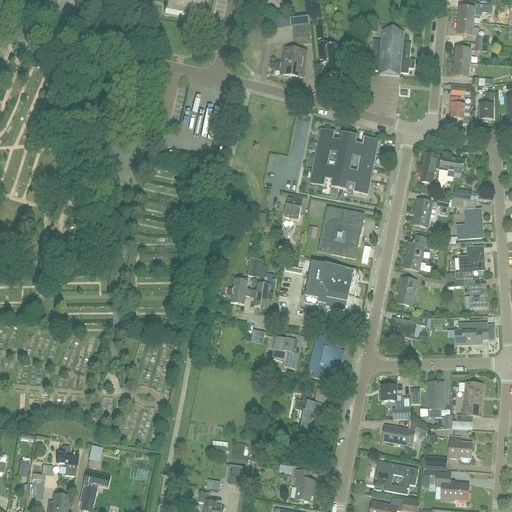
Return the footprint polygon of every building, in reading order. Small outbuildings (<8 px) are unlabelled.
[(167,0),(165,12),(164,13),(180,16),(182,19),(185,17),(193,19),(194,18),(193,18),(194,13),(201,14),(203,0),(31,0),(33,1),(33,0),(48,5),(48,6),(50,0),(167,0)] [(459,8),(458,22),(474,23),(475,10),(459,8)] [(271,16),(279,17),(281,11),(272,9),(271,16)] [(281,75),(303,78),(306,52),(299,51),(299,45),(311,44),(308,15),(290,17),(290,16),(280,17),(281,28),(291,27),(291,26),(292,26),(294,46),(294,50),(285,49),(281,75)] [(474,23),(458,22),(457,35),(476,37),(475,44),(488,46),(488,45),(489,38),(478,37),(479,28),(473,28),(474,23)] [(371,66),(371,71),(408,75),(409,69),(414,70),(415,61),(410,60),(411,44),(403,43),(404,34),(394,28),(383,32),(382,41),(373,40),(372,57),(367,56),(366,65),(371,66)] [(327,75),(341,74),(340,63),(342,63),(340,45),(329,46),(329,43),(318,44),(320,65),(326,64),(327,75)] [(488,46),(475,44),(474,51),(495,53),(496,46),(488,45),(488,46)] [(454,63),(470,65),(471,51),(456,50),(454,63)] [(470,65),(454,63),(453,77),(469,78),(470,65)] [(485,79),(472,79),(471,86),(485,87),(485,85),(493,85),(494,79),(485,79)] [(480,106),(480,120),(481,120),(481,122),(487,122),(487,120),(494,120),(494,106),(493,106),(493,94),(496,94),(496,86),(485,87),(485,106),(480,106)] [(452,119),(463,120),(464,106),(460,105),(461,99),(461,97),(464,97),(464,89),(452,88),(451,96),(452,96),(451,98),(450,107),(453,108),(452,119)] [(347,149),(350,135),(320,129),(318,143),(347,149)] [(347,149),(376,155),(379,141),(350,135),(347,149)] [(318,143),(315,157),(344,163),(347,149),(318,143)] [(347,149),(344,163),(373,168),(376,155),(347,149)] [(438,180),(442,157),(437,156),(427,154),(421,182),(431,184),(434,169),(439,170),(438,180)] [(442,157),(438,180),(446,181),(447,177),(461,180),(462,174),(464,161),(451,159),(452,155),(443,154),(443,157),(442,157)] [(293,165),(294,157),(283,155),(281,163),(293,165)] [(315,157),(312,171),(342,176),(344,163),(315,157)] [(111,172),(113,164),(98,161),(97,169),(96,175),(94,183),(109,186),(111,178),(110,178),(111,172)] [(342,176),(371,182),(373,168),(344,163),(342,176)] [(310,184),(339,190),(342,176),(312,171),(310,184)] [(342,176),(339,190),(368,196),(371,182),(342,176)] [(454,199),(470,201),(471,192),(455,190),(454,199)] [(298,208),(300,199),(294,198),(294,200),(288,199),(288,200),(289,200),(288,206),(286,206),(284,220),(298,223),(301,208),(298,208)] [(450,209),(450,200),(438,198),(437,204),(417,200),(412,226),(427,229),(429,220),(434,221),(437,207),(440,207),(439,210),(444,211),(445,208),(448,209),(449,208),(450,209)] [(450,200),(450,209),(451,209),(451,207),(460,209),(462,202),(451,200),(451,201),(450,200)] [(355,260),(364,215),(326,207),(318,253),(355,260)] [(466,226),(457,227),(458,240),(470,239),(469,234),(482,233),(481,215),(476,216),(475,211),(465,212),(466,226)] [(278,230),(279,220),(273,219),(273,212),(266,212),(266,230),(278,230)] [(404,269),(419,272),(424,247),(426,248),(428,239),(415,237),(413,244),(409,243),(404,269)] [(363,248),(360,263),(367,264),(370,249),(363,248)] [(468,257),(460,258),(461,273),(455,273),(456,280),(476,278),(476,271),(484,270),(483,253),(482,248),(478,249),(478,248),(468,249),(468,257)] [(254,277),(257,260),(251,259),(248,276),(254,277)] [(263,261),(257,260),(254,277),(260,278),(259,284),(258,284),(254,308),(267,310),(269,302),(272,302),(274,295),(270,294),(271,289),(275,289),(277,276),(266,274),(267,267),(262,267),(263,261)] [(306,261),(298,302),(312,305),(312,303),(320,305),(320,307),(345,312),(353,274),(350,270),(348,269),(306,261)] [(424,287),(444,291),(445,282),(426,278),(424,287)] [(402,279),(397,304),(412,307),(417,282),(402,279)] [(236,281),(232,304),(245,306),(248,283),(236,281)] [(470,286),(471,309),(487,308),(485,285),(470,286)] [(391,335),(408,338),(409,333),(414,334),(416,324),(427,326),(428,319),(412,315),(410,323),(394,319),(391,335)] [(448,318),(448,327),(458,328),(458,318),(448,318)] [(456,346),(482,345),(482,341),(488,340),(488,327),(481,327),(481,330),(455,330),(456,346)] [(262,345),(265,333),(253,330),(251,337),(243,336),(243,340),(250,342),(250,343),(262,345)] [(342,341),(343,335),(326,331),(324,337),(342,341)] [(296,371),(303,338),(294,336),(286,334),(285,339),(276,337),(276,338),(277,338),(275,350),(273,349),(271,359),(284,364),(283,368),(296,371)] [(317,336),(309,372),(314,373),(312,378),(334,383),(338,384),(341,370),(343,361),(340,360),(342,351),(340,351),(342,341),(324,337),(317,336)] [(443,383),(428,384),(428,410),(429,419),(441,418),(441,410),(444,410),(443,383)] [(457,422),(473,423),(473,417),(481,417),(483,385),(465,384),(463,416),(457,416),(457,422)] [(402,406),(402,399),(402,396),(402,388),(396,388),(396,387),(382,387),(382,403),(395,402),(395,406),(402,406)] [(323,435),(325,425),(322,424),(328,392),(317,390),(314,404),(311,403),(312,396),(305,394),(303,402),(296,401),(294,410),(304,412),(300,431),(323,435)] [(410,390),(410,406),(411,406),(420,405),(420,390),(410,390)] [(393,420),(410,420),(410,409),(402,409),(392,409),(393,420)] [(444,417),(444,430),(457,430),(457,424),(452,424),(452,417),(444,417)] [(415,431),(425,436),(428,430),(418,425),(415,431)] [(385,427),(382,442),(408,447),(408,445),(413,446),(415,433),(385,427)] [(431,443),(437,440),(434,435),(429,437),(431,443)] [(449,459),(456,459),(456,458),(471,459),(472,445),(460,444),(460,438),(450,438),(449,459)] [(213,441),(211,455),(226,457),(226,452),(231,453),(231,447),(226,446),(226,443),(213,441)] [(234,443),(233,460),(248,461),(249,447),(245,447),(245,444),(234,443)] [(64,476),(74,478),(78,455),(70,454),(70,450),(69,448),(64,447),(62,449),(62,454),(58,453),(56,464),(66,465),(64,476)] [(88,460),(94,461),(97,448),(92,447),(88,460)] [(425,470),(428,470),(435,471),(447,472),(448,459),(426,457),(425,470)] [(20,464),(18,473),(27,474),(29,465),(20,464)] [(408,496),(409,486),(415,487),(418,470),(390,465),(390,466),(378,464),(375,480),(386,482),(384,492),(408,496)] [(291,475),(293,467),(281,465),(279,472),(291,475)] [(42,501),(45,476),(52,477),(53,467),(42,466),(41,475),(33,475),(32,480),(36,480),(35,486),(30,485),(29,495),(35,496),(34,500),(42,501)] [(240,488),(243,469),(230,467),(228,478),(233,479),(232,487),(240,488)] [(309,503),(312,489),(314,490),(315,482),(307,481),(309,474),(295,471),(294,479),(299,480),(295,500),(289,499),(289,500),(309,503)] [(86,472),(83,488),(80,502),(82,503),(80,511),(86,511),(91,511),(96,491),(97,486),(107,488),(109,477),(86,472)] [(450,476),(437,475),(436,489),(435,500),(441,501),(441,502),(450,502),(450,501),(468,502),(469,486),(454,485),(450,485),(450,476)] [(218,492),(219,484),(207,482),(206,490),(218,492)] [(66,511),(68,497),(59,496),(60,492),(55,492),(55,496),(54,496),(53,503),(49,503),(47,511),(66,511)] [(203,511),(223,511),(224,507),(216,506),(216,503),(209,502),(210,495),(199,494),(198,503),(205,504),(203,511)] [(184,499),(175,497),(174,506),(183,507),(184,499)] [(404,501),(403,502),(402,511),(407,511),(417,511),(420,504),(404,501)]
